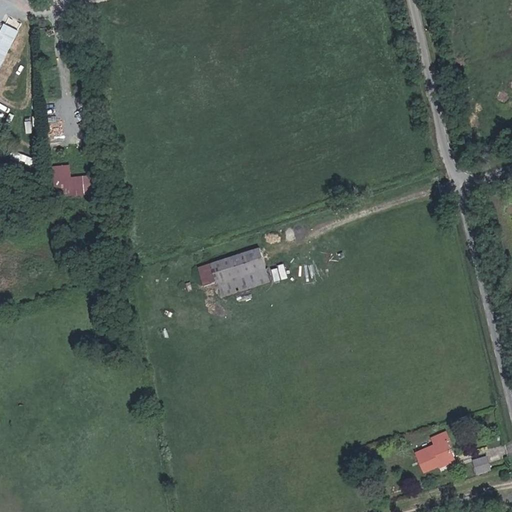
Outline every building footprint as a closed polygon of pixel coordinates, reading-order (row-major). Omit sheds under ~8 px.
[(2,21),(0,25),(0,68),(18,28),(2,21)] [(66,141),(77,140),(76,126),(65,126),(66,141)] [(54,193),(88,193),(88,174),(71,174),(71,164),(55,164),(54,193)] [(215,304),(277,283),(271,267),(264,248),(202,270),(215,304)] [(433,447),(420,452),(429,476),(447,469),(446,467),(460,462),(451,440),(456,437),(454,430),(430,439),(433,447)] [(488,455),(474,458),(477,473),(492,470),(488,455)] [(462,467),(460,462),(446,467),(447,469),(449,472),(462,467)]
